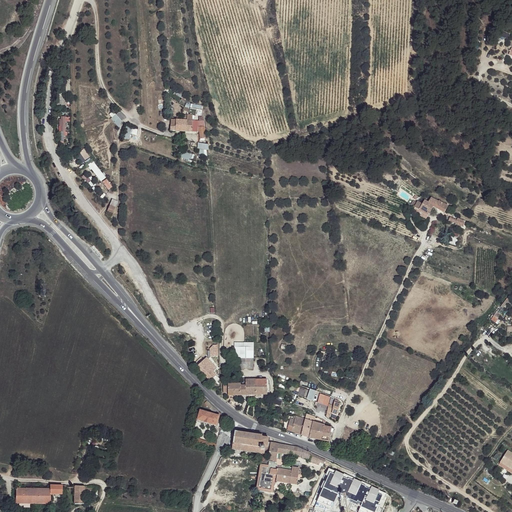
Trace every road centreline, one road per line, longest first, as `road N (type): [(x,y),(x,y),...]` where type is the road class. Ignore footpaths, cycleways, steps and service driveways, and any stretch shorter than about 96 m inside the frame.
road 1 (residential): [(79,0),(50,86),(47,127),(63,171),(119,253)]
road 2 (unknown): [(511,356),(488,343),(472,350),(406,439),(412,458),(486,511)]
road 3 (track): [(327,456),(431,224)]
road 4 (primary): [(236,417),(457,511)]
road 5 (motorway): [(32,176),(23,97),(51,0)]
road 6 (primary): [(25,216),(54,233),(154,337)]
road 7 (track): [(166,132),(135,121),(112,98),(101,75),(93,0)]
